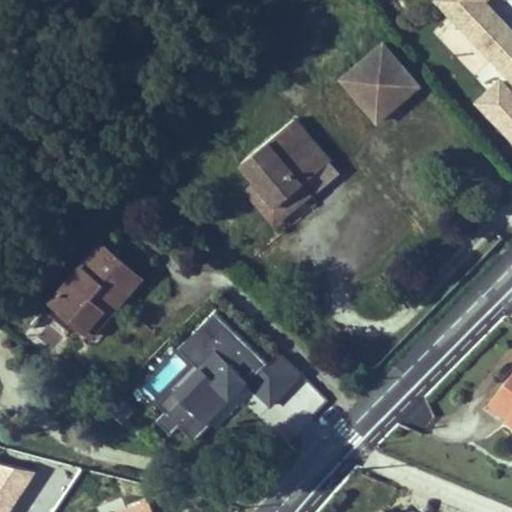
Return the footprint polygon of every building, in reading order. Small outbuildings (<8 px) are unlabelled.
[(484,0),(437,0),(472,37),(482,28),(491,38),(481,46),(511,78),(511,76),(511,30),(506,24),(497,32),(487,22),(497,14),(484,0)] [(506,24),(497,14),(487,22),(497,32),(506,24)] [(491,38),(482,28),(472,37),(481,46),(491,38)] [(419,85),(384,43),(342,79),(377,121),(419,85)] [(330,160),(295,118),(241,163),(276,206),(330,160)] [(144,131),(149,126),(143,120),(130,134),(141,144),(149,136),(144,131)] [(149,136),(154,130),(149,126),(144,131),(149,136)] [(141,144),(130,134),(122,142),(133,153),(141,144)] [(255,180),(246,188),(274,223),(338,170),(330,160),(276,206),(255,180)] [(129,278),(87,237),(39,292),(78,330),(129,278)] [(213,307),(136,388),(173,422),(174,422),(189,436),(243,378),(272,405),(303,373),(277,350),(268,359),(213,307)] [(44,314),(29,340),(50,352),(65,326),(44,314)] [(511,375),(493,399),(511,414),(511,415),(509,419),(511,421),(511,375)] [(511,415),(511,414),(494,400),(491,404),(509,419),(511,415)] [(153,511),(149,500),(118,511),(153,511)] [(389,511),(381,505),(370,501),(359,511),(389,511)]
